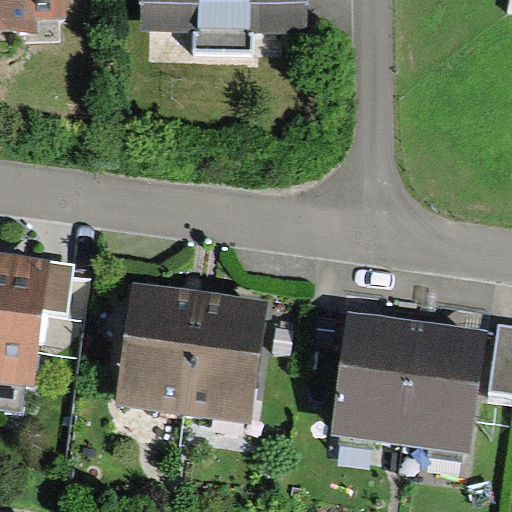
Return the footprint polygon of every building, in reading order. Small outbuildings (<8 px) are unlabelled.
[(0,0),(0,36),(36,35),(35,21),(64,20),(63,0),(0,0)] [(140,0),(140,29),(307,32),(307,0),(140,0)] [(67,275),(0,267),(0,377),(24,380),(31,309),(63,313),(67,275)] [(254,315),(135,298),(119,409),(238,426),(254,315)] [(474,341),(353,325),(338,437),(460,452),(474,341)] [(511,398),(511,332),(490,330),(481,394),(511,398)]
